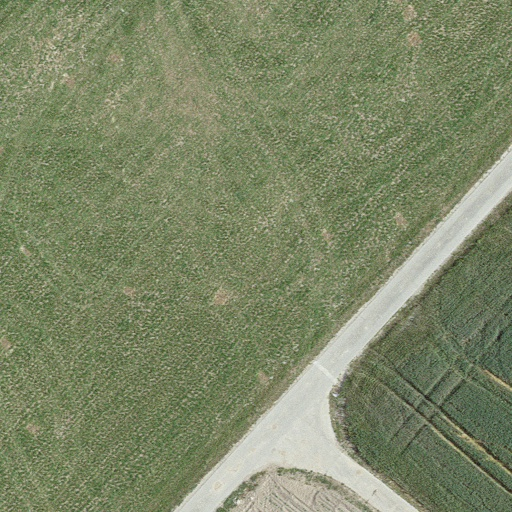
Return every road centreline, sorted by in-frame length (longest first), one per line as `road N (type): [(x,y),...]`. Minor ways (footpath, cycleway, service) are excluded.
road 1 (track): [(208,511),(511,180)]
road 2 (track): [(284,432),(388,511)]
